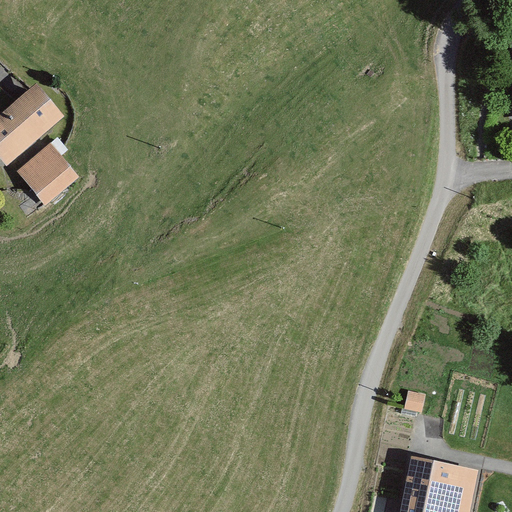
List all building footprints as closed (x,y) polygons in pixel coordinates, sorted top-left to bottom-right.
[(511,45),(498,49),(511,113),(511,45)] [(32,84),(0,110),(0,175),(64,122),(32,84)] [(49,145),(13,175),(43,212),(80,182),(49,145)] [(417,416),(421,397),(401,393),(397,411),(417,416)] [(470,511),(479,473),(401,457),(389,511),(470,511)]
